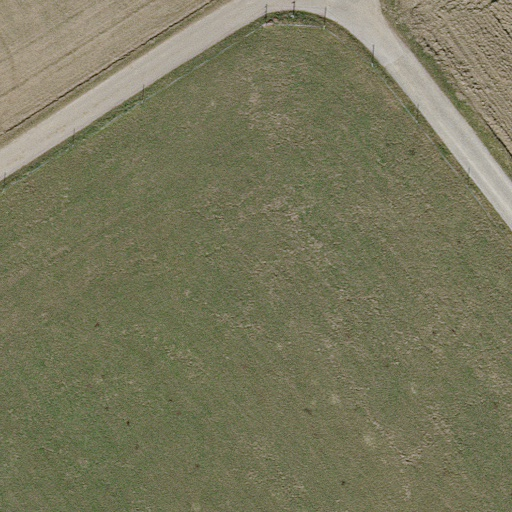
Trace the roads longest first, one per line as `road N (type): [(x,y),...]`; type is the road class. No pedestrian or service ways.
road 1 (track): [(253,0),(0,160)]
road 2 (track): [(344,0),(511,217)]
